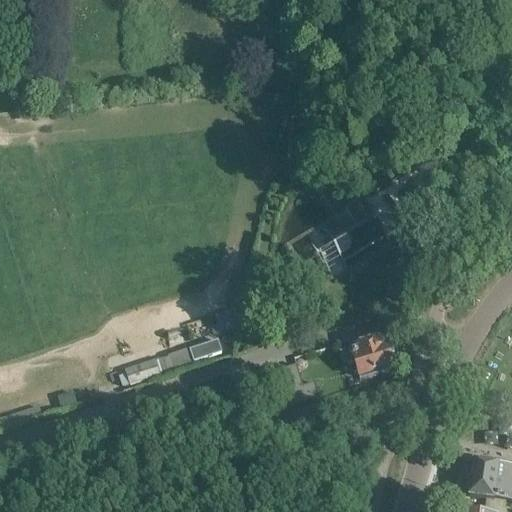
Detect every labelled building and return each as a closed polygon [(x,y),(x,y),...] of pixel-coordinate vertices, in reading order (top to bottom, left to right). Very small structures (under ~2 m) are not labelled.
[(369,208),(324,235),(341,262),(386,236),(369,208)] [(233,309),(210,316),(215,333),(238,327),(233,309)] [(382,340),(339,354),(348,382),(391,369),(382,340)] [(220,348),(196,355),(198,363),(222,355),(220,348)] [(154,362),(124,372),(129,387),(159,377),(154,362)] [(284,411),(318,401),(314,386),(302,389),(296,367),(284,371),(288,387),(278,390),(284,411)] [(497,466),(475,464),(470,498),(492,501),(493,500),(509,502),(510,501),(511,501),(511,469),(497,467),(497,466)]
